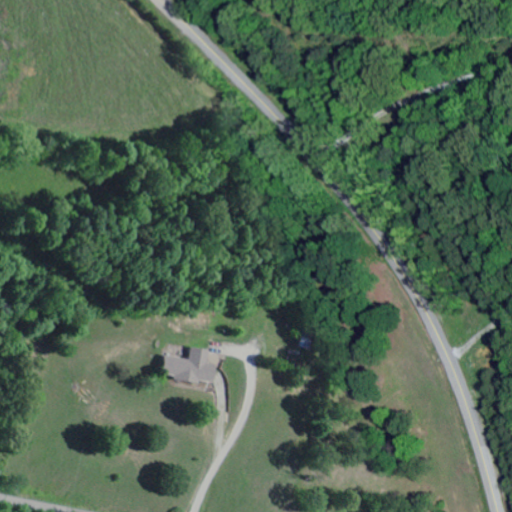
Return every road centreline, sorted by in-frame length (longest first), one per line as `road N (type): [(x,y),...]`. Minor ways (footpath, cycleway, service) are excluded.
road 1 (secondary): [(500,511),(463,391),(386,248),(156,0)]
road 2 (residential): [(317,165),(385,113),(511,62)]
